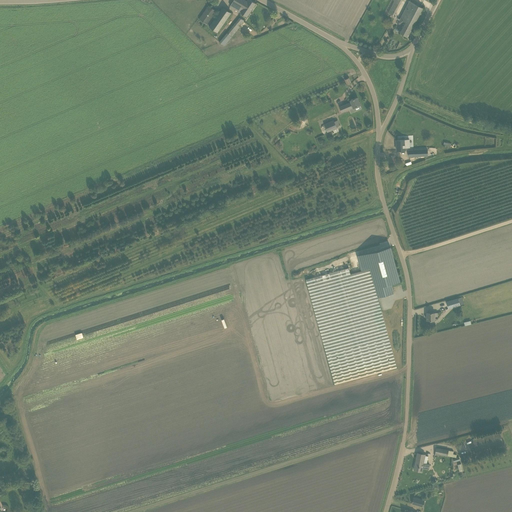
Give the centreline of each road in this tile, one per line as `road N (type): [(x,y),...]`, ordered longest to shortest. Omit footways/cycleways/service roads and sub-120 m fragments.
road 1 (unclassified): [(385,511),(408,392),(409,291),(401,256)]
road 2 (unclassified): [(401,256),(378,183),(380,133)]
road 3 (track): [(399,92),(511,131)]
